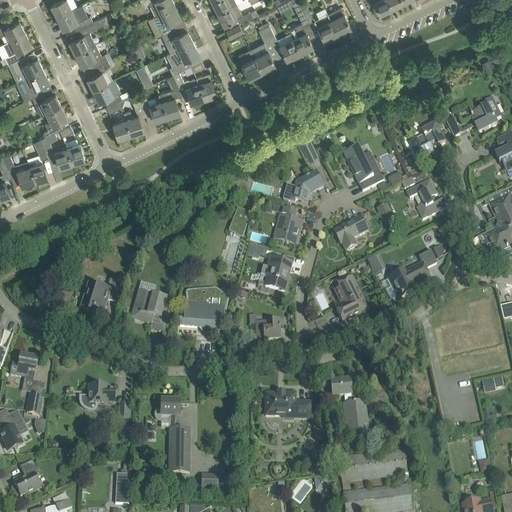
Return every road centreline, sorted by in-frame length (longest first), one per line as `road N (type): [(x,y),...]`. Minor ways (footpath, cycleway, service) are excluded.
road 1 (residential): [(304,365),(163,373),(16,314),(0,298)]
road 2 (residential): [(304,365),(307,267),(324,208),(349,196)]
road 3 (residential): [(109,166),(25,0)]
road 4 (residential): [(445,284),(355,349),(304,365)]
road 5 (residential): [(240,103),(374,38)]
road 6 (residential): [(109,166),(240,103)]
road 7 (residential): [(0,222),(109,166)]
